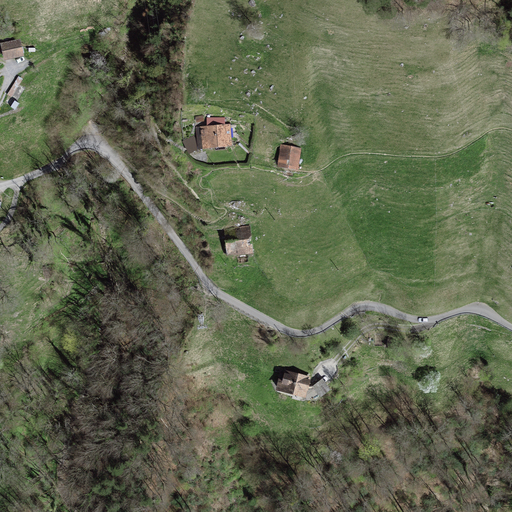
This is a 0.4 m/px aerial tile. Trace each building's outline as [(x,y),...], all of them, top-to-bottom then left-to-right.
[(21,39),(1,43),(5,61),(24,57),(21,39)] [(232,147),(230,124),(225,124),(225,118),(207,118),(207,126),(196,127),(198,150),(232,147)] [(186,139),(188,153),(198,152),(196,138),(186,139)] [(303,149),(281,145),(276,168),(298,172),(303,149)] [(251,226),(222,228),(225,257),(253,254),(251,226)] [(312,377),(285,370),(282,385),(277,384),(276,391),(306,399),(312,377)] [(331,390),(323,379),(312,387),(321,398),(331,390)]
